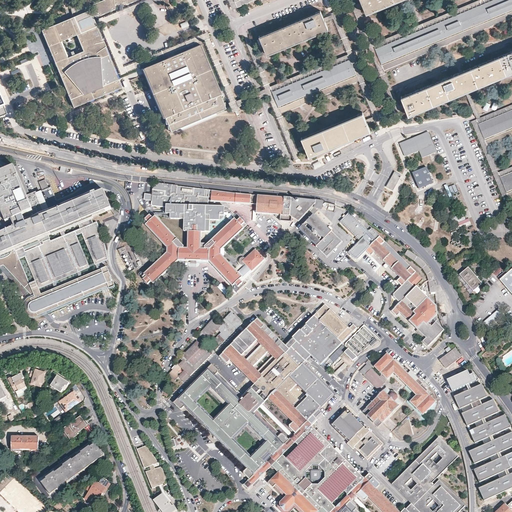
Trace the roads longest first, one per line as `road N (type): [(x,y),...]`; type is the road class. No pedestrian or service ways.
road 1 (residential): [(511,413),(472,358),(427,257),(353,202),(125,172),(0,143)]
road 2 (residential): [(0,371),(26,361),(71,371),(126,483),(124,511)]
